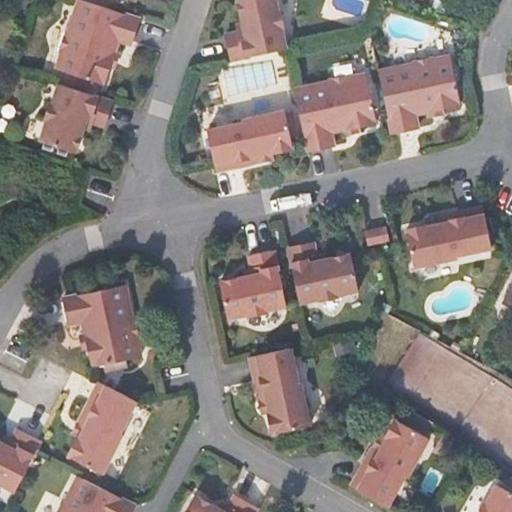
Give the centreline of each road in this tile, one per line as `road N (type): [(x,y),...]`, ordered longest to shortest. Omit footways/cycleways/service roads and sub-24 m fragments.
road 1 (residential): [(178,224),(217,434),(355,511)]
road 2 (residential): [(497,164),(178,224)]
road 3 (residential): [(196,0),(151,136),(150,230)]
road 4 (residential): [(150,230),(48,267),(2,330)]
road 5 (residential): [(497,164),(480,57),(511,0)]
